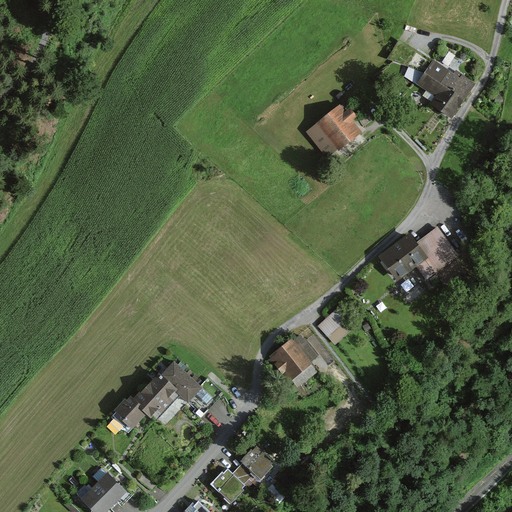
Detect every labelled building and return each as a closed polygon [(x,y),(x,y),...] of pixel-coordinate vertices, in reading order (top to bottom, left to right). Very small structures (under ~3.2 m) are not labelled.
[(417,86),(432,63),(401,42),(397,47),(400,49),(395,57),(409,66),(402,76),(417,86)] [(448,73),(432,63),(417,86),(433,96),(448,73)] [(448,73),(433,96),(435,98),(430,106),(451,120),(474,84),(455,72),(452,76),(448,73)] [(339,106),(306,131),(332,165),(365,140),(352,123),(356,119),(349,109),(345,113),(339,106)] [(409,236),(379,258),(397,283),(416,270),(425,282),(435,274),(444,287),(464,273),(455,261),(458,258),(438,229),(416,246),(409,236)] [(339,311),(319,327),(333,346),(353,329),(339,311)] [(305,343),(300,336),(296,340),(312,360),(320,354),(309,340),(305,343)] [(291,341),(267,358),(286,384),(290,381),(295,388),(315,374),(291,341)] [(148,389),(166,406),(181,392),(189,400),(200,389),(175,365),(166,374),(164,372),(148,389)] [(156,417),(166,406),(148,389),(139,398),(136,395),(131,399),(130,399),(115,414),(129,428),(147,409),(156,417)] [(203,409),(208,403),(197,393),(192,400),(203,409)] [(107,426),(117,434),(125,424),(115,416),(107,426)] [(256,443),(242,458),(250,465),(251,465),(263,476),(275,463),(274,461),(276,458),(259,442),(257,444),(256,443)] [(226,467),(212,482),(220,489),(221,488),(234,499),(246,486),(244,485),(247,482),(229,466),(228,468),(226,467)] [(109,477),(96,489),(113,505),(125,493),(109,477)] [(96,489),(84,501),(95,511),(106,511),(113,505),(96,489)] [(190,511),(188,510),(186,511),(213,511),(200,499),(196,504),(198,506),(192,511),(190,511)]
